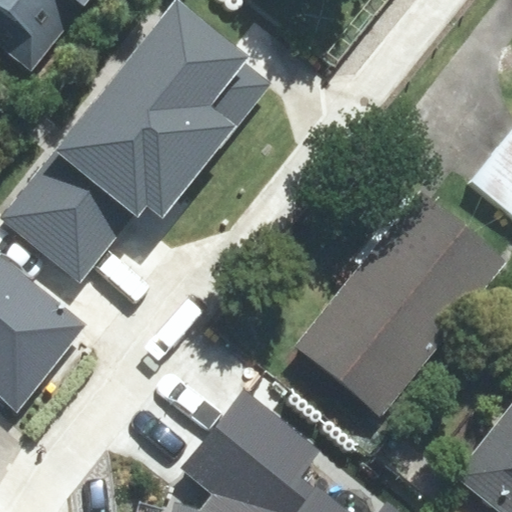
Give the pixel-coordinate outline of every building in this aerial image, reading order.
[(263,75),(168,0),(0,213),(78,274),(136,200),(153,214),(263,75)] [(0,0),(0,58),(25,77),(82,0),(0,0)] [(511,121),(468,175),(511,210),(511,121)] [(419,190),(294,342),(378,410),(503,259),(419,190)] [(0,255),(0,383),(15,396),(78,321),(0,255)] [(396,511),(380,499),(369,511),(338,511),(293,475),(317,446),(238,383),(173,463),(208,491),(196,506),(171,499),(167,511),(396,511)] [(511,511),(511,396),(452,471),(504,511),(511,511)]
